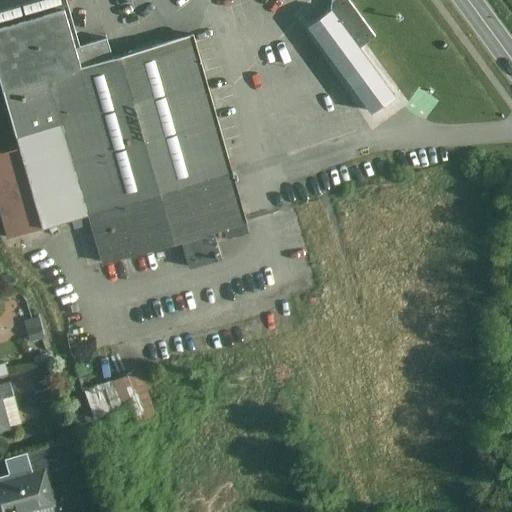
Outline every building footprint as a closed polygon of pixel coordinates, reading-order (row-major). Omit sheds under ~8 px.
[(66,0),(0,0),(0,80),(19,148),(44,234),(91,221),(104,266),(183,244),(190,271),(224,261),(216,234),(247,226),(231,167),(194,36),(116,58),(111,41),(81,49),(69,9),(66,0)] [(335,12),(311,29),(374,116),(401,97),(366,49),(378,40),(349,0),(339,0),(334,4),(335,12)] [(44,234),(19,148),(0,153),(0,212),(9,244),(44,234)] [(32,319),(35,340),(49,338),(46,317),(32,319)] [(8,364),(0,366),(0,378),(11,376),(8,364)] [(97,416),(137,404),(143,421),(164,415),(149,368),(88,387),(97,416)] [(12,384),(0,387),(0,399),(2,399),(15,396),(12,384)] [(0,438),(11,435),(2,399),(0,399),(0,438)] [(6,462),(13,483),(48,473),(64,469),(57,447),(6,462)] [(13,483),(0,486),(0,511),(34,511),(57,506),(48,473),(13,483)]
